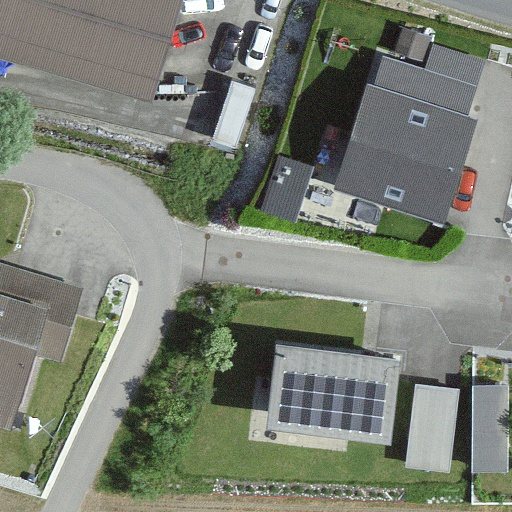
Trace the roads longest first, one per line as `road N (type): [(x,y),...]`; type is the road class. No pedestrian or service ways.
road 1 (residential): [(157,243),(502,299)]
road 2 (residential): [(157,243),(150,301),(130,360),(58,511)]
road 3 (residential): [(0,164),(110,191),(157,243)]
